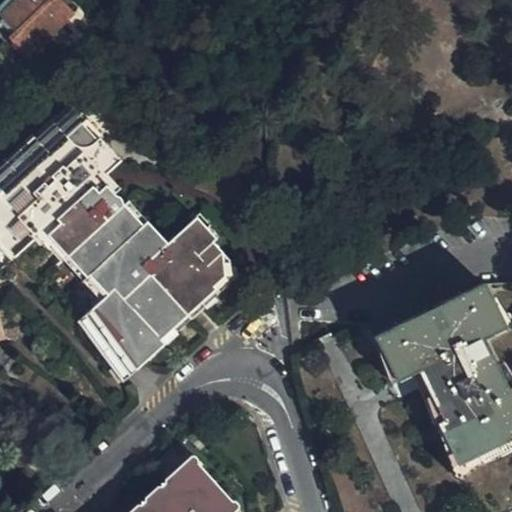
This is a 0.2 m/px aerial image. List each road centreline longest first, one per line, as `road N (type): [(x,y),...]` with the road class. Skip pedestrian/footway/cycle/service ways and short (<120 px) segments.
road 1 (residential): [(53,511),(172,399),(247,378),(285,403),(317,511)]
road 2 (residential): [(300,303),(379,290),(437,266),(511,256)]
road 3 (residential): [(415,511),(331,343)]
